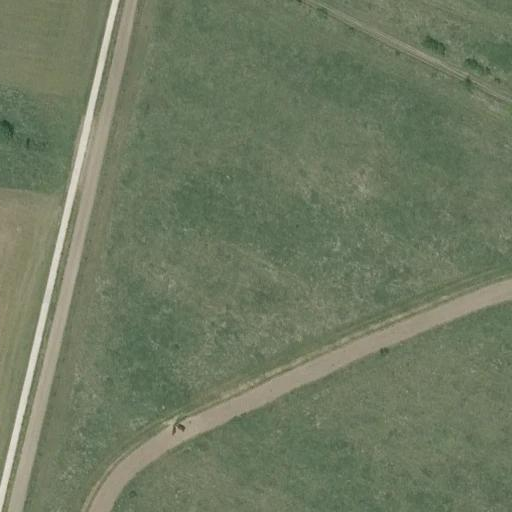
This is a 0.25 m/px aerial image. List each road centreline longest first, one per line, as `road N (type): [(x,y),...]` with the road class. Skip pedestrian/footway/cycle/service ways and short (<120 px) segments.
road 1 (track): [(130,0),(12,511)]
road 2 (track): [(511,263),(191,398),(127,436),(68,511)]
road 3 (track): [(304,0),(511,103)]
